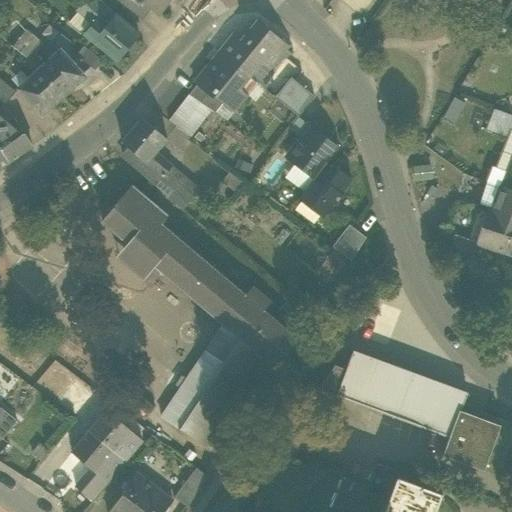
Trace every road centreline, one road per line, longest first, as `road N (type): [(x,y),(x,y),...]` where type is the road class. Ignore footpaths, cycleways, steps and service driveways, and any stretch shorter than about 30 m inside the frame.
road 1 (residential): [(282,0),(336,53),(385,167),(402,238),(443,308),(511,381)]
road 2 (residential): [(0,202),(131,99),(221,0)]
